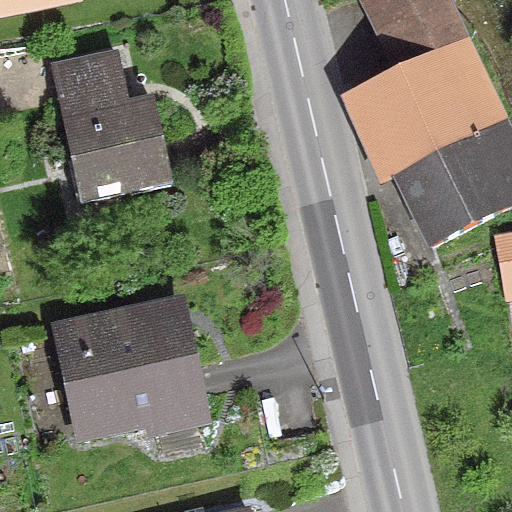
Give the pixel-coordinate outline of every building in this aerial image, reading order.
[(391,179),(507,120),(449,0),(359,0),(394,71),(340,99),(380,185),(391,179)] [(122,199),(166,190),(148,106),(124,112),(113,60),(49,73),(75,194),(118,185),(122,199)] [(511,206),(511,130),(507,120),(391,179),(427,249),(511,206)] [(511,234),(497,237),(508,297),(511,296),(511,234)] [(147,417),(195,407),(177,325),(143,332),(140,319),(55,337),(77,440),(149,424),(147,417)]
